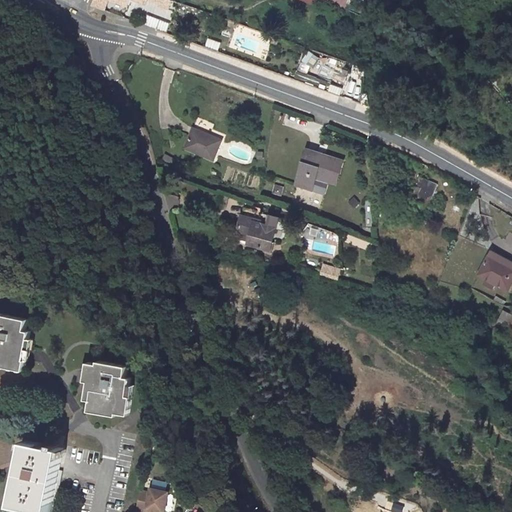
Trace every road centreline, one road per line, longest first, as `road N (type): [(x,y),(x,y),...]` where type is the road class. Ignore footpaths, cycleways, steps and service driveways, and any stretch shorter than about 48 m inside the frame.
road 1 (residential): [(283,511),(138,174),(99,28)]
road 2 (tertiary): [(99,28),(365,127),(511,201)]
